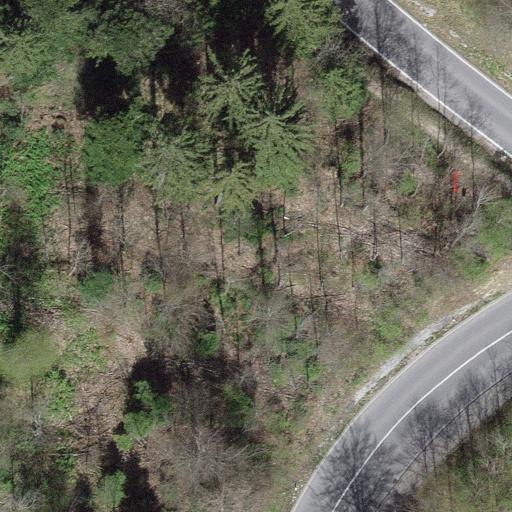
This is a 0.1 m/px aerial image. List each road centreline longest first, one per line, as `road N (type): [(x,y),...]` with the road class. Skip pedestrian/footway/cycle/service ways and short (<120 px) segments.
road 1 (tertiary): [(511,322),(350,474),(333,511)]
road 2 (tertiary): [(511,115),(355,0)]
